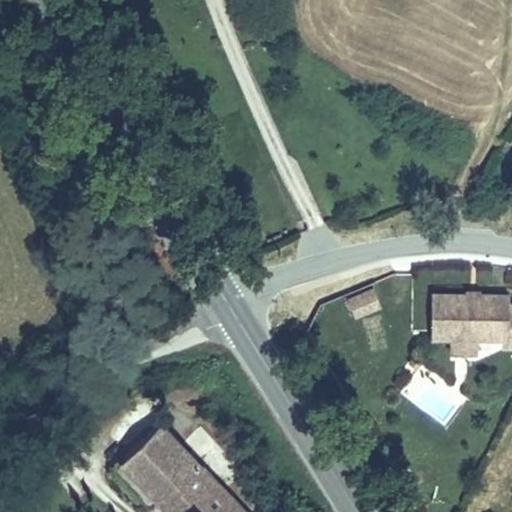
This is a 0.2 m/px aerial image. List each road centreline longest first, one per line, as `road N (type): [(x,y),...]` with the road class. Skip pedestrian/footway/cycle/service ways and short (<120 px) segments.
road 1 (primary): [(80,0),(225,300)]
road 2 (unclassified): [(511,249),(434,239),(348,251),(225,300)]
road 3 (unknown): [(348,251),(248,71),(224,0)]
road 4 (unclassified): [(0,433),(225,300)]
road 5 (primary): [(225,300),(356,511)]
